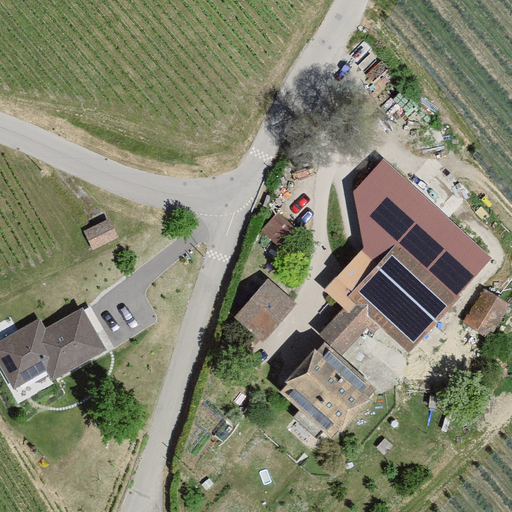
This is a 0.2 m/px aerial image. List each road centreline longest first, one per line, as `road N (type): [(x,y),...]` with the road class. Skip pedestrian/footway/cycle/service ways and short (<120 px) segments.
road 1 (unclassified): [(135,511),(232,192)]
road 2 (unknown): [(281,338),(312,277),(329,114),(323,78),(310,62)]
road 3 (residential): [(0,124),(93,168),(188,195),(232,192)]
road 4 (residential): [(232,192),(347,0)]
